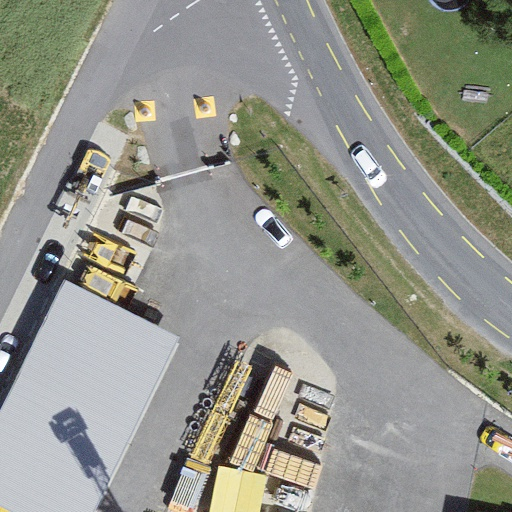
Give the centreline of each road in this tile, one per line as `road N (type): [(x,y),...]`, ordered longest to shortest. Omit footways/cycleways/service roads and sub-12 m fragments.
road 1 (tertiary): [(511,311),(414,215),(294,0)]
road 2 (residential): [(0,297),(154,0)]
